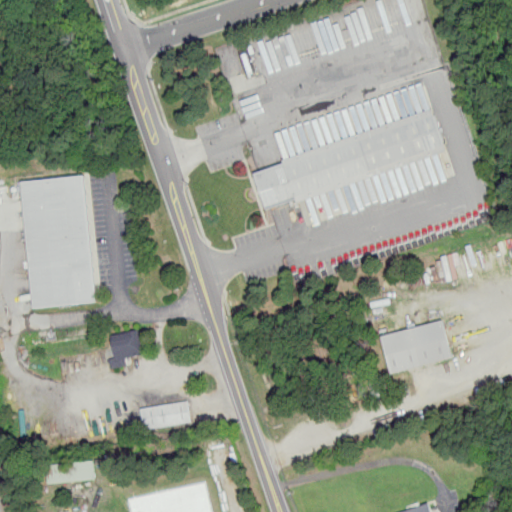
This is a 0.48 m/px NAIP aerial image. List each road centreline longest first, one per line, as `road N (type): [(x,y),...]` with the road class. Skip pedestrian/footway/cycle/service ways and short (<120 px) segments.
road 1 (secondary): [(203,275),(108,0)]
road 2 (secondary): [(280,511),(212,304)]
road 3 (residential): [(124,46),(269,0)]
